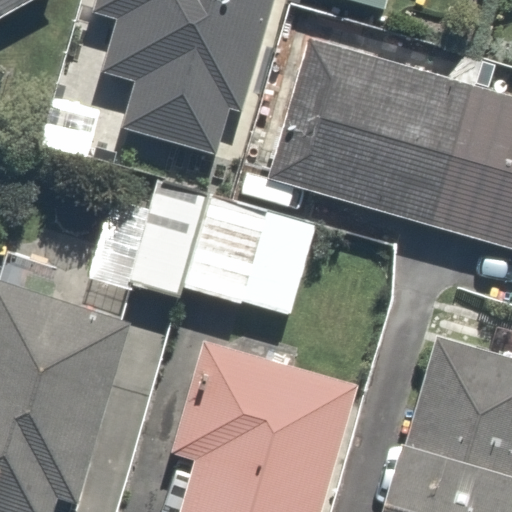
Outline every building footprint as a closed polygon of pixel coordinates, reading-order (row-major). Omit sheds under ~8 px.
[(80,0),(79,4),(99,9),(83,69),(119,79),(104,134),(215,163),(259,0),(80,0)] [(379,0),(336,0),(377,11),(379,0)] [(424,38),(416,72),(301,41),(263,182),(511,249),(511,97),(497,93),(506,60),(424,38)] [(308,213),(197,189),(176,285),(287,309),(308,213)] [(175,226),(89,207),(76,269),(161,288),(175,226)] [(67,501),(122,311),(68,295),(73,278),(0,256),(0,511),(31,511),(37,492),(67,501)] [(511,359),(426,334),(394,441),(376,436),(353,511),(494,511),(511,455),(511,359)] [(152,451),(178,457),(165,511),(319,511),(353,370),(206,336),(201,358),(174,352),(152,451)]
